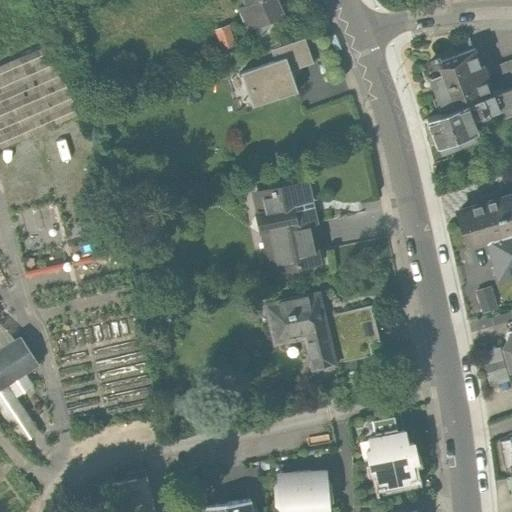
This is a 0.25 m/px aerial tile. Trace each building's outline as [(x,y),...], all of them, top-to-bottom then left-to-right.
[(241,0),(245,8),(238,11),(247,33),(253,30),(270,23),(282,18),(274,0),(241,0)] [(280,48),(270,23),(253,30),(263,54),(280,48)] [(236,52),(227,28),(214,32),(223,57),(236,52)] [(314,62),(306,39),(283,47),(286,56),(239,72),(252,107),(298,91),(291,70),(314,62)] [(46,48),(0,68),(0,150),(77,116),(46,48)] [(429,80),(441,112),(489,95),(474,54),(438,67),(441,76),(429,80)] [(511,61),(485,71),(492,94),(511,86),(511,61)] [(511,86),(492,94),(489,95),(441,112),(425,118),(435,145),(474,131),(471,122),(498,113),(499,118),(510,114),(511,118),(511,86)] [(306,185),(253,196),(271,279),(320,269),(311,228),(315,227),(306,185)] [(511,191),(511,190),(456,207),(467,243),(486,237),(511,229),(511,191)] [(511,229),(486,237),(498,281),(511,276),(511,229)] [(318,296),(265,308),(274,349),(307,342),(314,374),(334,369),(334,366),(371,358),(368,346),(378,344),(370,309),(323,319),(318,296)] [(511,368),(511,324),(501,345),(508,367),(511,367),(511,368)] [(0,354),(15,344),(0,328),(0,354)] [(0,354),(0,395),(24,380),(39,370),(20,341),(15,344),(0,354)] [(32,391),(24,380),(0,395),(0,417),(20,449),(38,437),(15,402),(32,391)] [(365,453),(368,466),(415,456),(412,446),(406,447),(403,432),(396,434),(393,419),(372,423),(375,438),(368,440),(370,452),(365,453)] [(417,467),(415,456),(368,466),(370,478),(375,477),(377,488),(384,486),(385,490),(409,485),(408,482),(414,481),(412,468),(417,467)] [(327,511),(326,474),(301,476),(303,511),(327,511)] [(278,511),(303,511),(301,476),(277,477),(278,511)] [(154,511),(146,477),(100,488),(105,508),(116,505),(117,511),(154,511)] [(250,511),(249,502),(226,505),(226,511),(250,511)]
